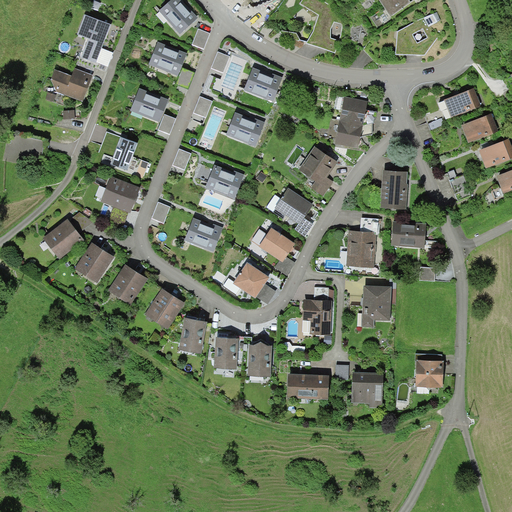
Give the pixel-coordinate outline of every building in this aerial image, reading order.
[(185,0),(172,0),(158,12),(178,35),(200,16),(185,0)] [(344,11),(321,0),(301,0),(298,4),(319,16),(314,32),(306,44),(335,55),(343,25),(344,11)] [(415,0),(375,0),(389,19),(415,0)] [(435,15),(396,34),(394,54),(424,57),(443,33),(435,15)] [(109,26),(83,16),(75,36),(85,40),(79,57),(95,63),(100,49),(109,26)] [(197,26),(191,43),(204,48),(211,31),(197,26)] [(158,39),(147,67),(175,78),(186,51),(158,39)] [(209,67),(222,73),(231,54),(217,48),(209,67)] [(111,53),(100,49),(95,63),(106,67),(111,53)] [(194,71),(183,66),(175,84),(187,89),(194,71)] [(251,67),(242,94),(268,103),(278,76),(251,67)] [(68,76),(52,71),(48,81),(55,93),(82,101),(91,75),(72,69),(68,76)] [(137,87),(126,117),(157,128),(168,98),(137,87)] [(473,88),(442,99),(449,118),(480,107),(473,88)] [(199,94),(189,116),(203,123),(213,100),(199,94)] [(368,101),(344,96),(334,145),(358,150),(368,101)] [(231,108),(222,135),(253,145),(262,119),(231,108)] [(74,110),(61,111),(62,119),(75,118),(74,110)] [(491,113),(461,125),(467,143),(498,131),(491,113)] [(158,129),(169,133),(174,119),(164,114),(158,129)] [(511,146),(509,138),(477,151),(485,169),(511,157),(511,146)] [(192,154),(178,147),(170,166),(184,172),(192,154)] [(336,163),(313,147),(297,170),(313,182),(309,187),(322,196),(331,182),(326,178),(336,163)] [(213,160),(204,188),(233,198),(242,169),(213,160)] [(511,169),(495,176),(502,195),(511,190),(511,169)] [(407,173),(380,171),(378,208),(405,210),(407,173)] [(138,187),(108,176),(98,202),(128,213),(138,187)] [(311,206),(287,189),(273,209),(298,226),(311,206)] [(148,219),(162,226),(172,205),(158,199),(148,219)] [(81,210),(68,221),(80,234),(92,224),(81,210)] [(194,217),(186,240),(212,250),(221,226),(194,217)] [(82,241),(65,219),(39,239),(56,261),(82,241)] [(425,224),(391,222),(389,247),(423,249),(425,224)] [(292,245),(268,229),(256,247),(280,264),(292,245)] [(375,232),(347,232),(346,267),(374,268),(375,232)] [(112,256),(89,242),(73,269),(96,283),(112,256)] [(267,279),(244,263),(231,283),(254,299),(267,279)] [(147,279),(123,265),(107,291),(131,306),(147,279)] [(435,269),(420,268),(419,281),(434,282),(435,269)] [(389,286),(361,286),(360,328),(372,328),(372,320),(389,320),(389,286)] [(182,304),(160,290),(144,316),(166,330),(182,304)] [(331,301),(302,300),(302,322),(312,322),(312,335),(331,335),(331,301)] [(204,321),(182,318),(176,350),(199,354),(204,321)] [(234,338),(213,338),(213,369),(234,369),(234,338)] [(258,341),(247,345),(247,377),(269,377),(269,346),(258,341)] [(442,359),(414,359),(414,387),(442,387),(442,359)] [(349,365),(335,365),(335,380),(349,380),(349,365)] [(382,372),(351,372),(351,401),(382,401),(382,372)] [(327,374),(285,373),(285,397),(327,397),(327,374)]
